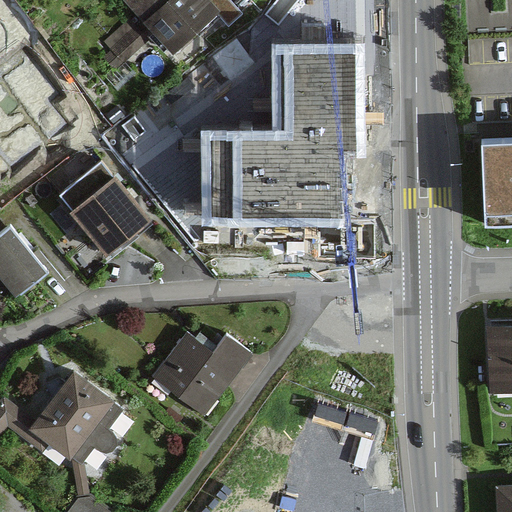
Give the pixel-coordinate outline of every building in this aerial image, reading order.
[(120,0),(168,51),(214,9),(205,0),(120,0)] [(149,40),(130,19),(100,45),(120,66),(149,40)] [(278,49),(278,135),(210,136),(212,224),(342,222),(341,151),(361,151),(361,49),(278,49)] [(0,117),(26,147),(71,109),(41,74),(0,109),(0,117)] [(511,136),(484,137),(486,229),(511,228),(511,136)] [(103,255),(148,219),(110,172),(65,209),(103,255)] [(46,272),(9,223),(0,229),(0,278),(14,296),(46,272)] [(511,390),(511,323),(485,325),(488,391),(511,390)] [(187,330),(151,376),(201,415),(251,349),(225,330),(211,349),(187,330)] [(69,368),(32,417),(3,394),(0,397),(0,429),(3,425),(39,453),(47,442),(68,458),(112,401),(69,368)] [(511,511),(511,483),(493,484),(495,511),(511,511)]
